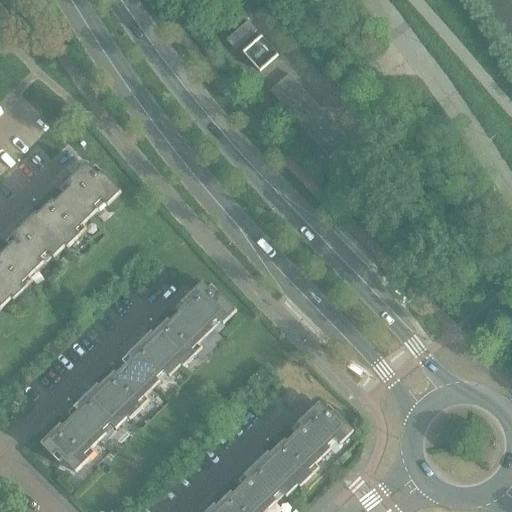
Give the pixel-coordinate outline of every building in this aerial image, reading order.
[(235,51),(257,32),(248,22),(227,42),(235,51)] [(349,142),(290,75),(271,92),(330,158),(349,142)] [(76,233),(105,205),(107,208),(121,194),(102,175),(99,178),(87,166),(66,186),(70,191),(56,205),(53,203),(39,217),(37,219),(65,248),(67,250),(81,238),(76,233)] [(22,285),(51,257),(53,259),(65,248),(37,219),(39,217),(37,215),(12,239),(16,244),(1,258),(0,256),(0,289),(11,301),(13,303),(27,290),(22,285)] [(193,353),(221,325),(224,328),(238,314),(218,294),(215,297),(204,286),(183,306),(187,310),(172,325),(170,322),(155,337),(153,339),(182,368),(184,370),(197,358),(193,353)] [(0,311),(11,301),(0,289),(0,311)] [(139,406),(168,377),(170,380),(182,368),(153,339),(155,337),(153,335),(129,359),(133,363),(118,377),(116,375),(101,390),(100,391),(129,421),(130,422),(143,410),(139,406)] [(85,459),(113,431),(116,433),(129,421),(100,391),(101,390),(99,387),(74,412),(78,416),(64,430),(62,428),(42,448),(54,460),(57,456),(76,476),(89,463),(85,459)] [(310,474),(339,446),(341,447),(354,434),(335,414),(331,418),(320,406),(299,427),(304,431),(289,445),(286,442),(271,457),(270,458),(299,488),(302,491),(314,478),(310,474)] [(270,511),(285,499),(286,501),(299,488),(270,458),(271,457),(270,455),(245,479),(250,483),(235,498),(232,495),(218,509),(216,511),(217,511),(270,511)]
